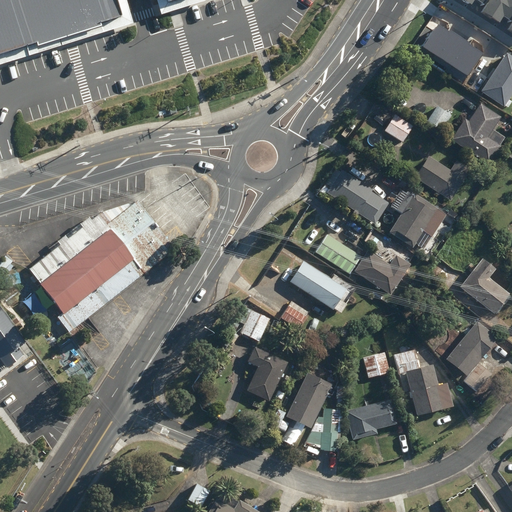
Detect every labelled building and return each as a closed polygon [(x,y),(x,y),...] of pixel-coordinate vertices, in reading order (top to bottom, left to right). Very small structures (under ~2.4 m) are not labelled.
[(0,0),(0,53),(120,17),(114,0),(0,0)] [(511,0),(491,0),(484,12),(498,21),(501,16),(510,21),(511,18),(511,0)] [(438,24),(423,47),(468,75),(483,52),(438,24)] [(505,106),(508,108),(511,102),(509,100),(511,95),(511,56),(507,53),(481,91),(505,107),(505,106)] [(452,140),(489,165),(502,146),(500,145),(505,137),(494,130),(502,117),(481,104),(469,121),(466,119),(452,140)] [(430,124),(441,132),(452,116),(441,108),(430,124)] [(385,131),(403,143),(413,126),(395,115),(385,131)] [(440,194),(451,201),(471,170),(457,161),(451,171),(429,156),(415,178),(437,191),(436,194),(439,196),(440,194)] [(327,191),(326,194),(373,224),(386,204),(368,193),(369,192),(340,173),(338,176),(336,175),(326,190),(327,191)] [(390,232),(413,248),(417,242),(426,247),(447,215),(410,190),(397,209),(403,213),(390,232)] [(58,317),(71,333),(176,248),(138,200),(112,221),(103,211),(93,219),(90,215),(81,223),(84,226),(70,238),(67,234),(59,241),(62,244),(31,269),(65,311),(58,317)] [(315,252),(349,275),(361,258),(327,235),(315,252)] [(355,271),(391,295),(411,264),(397,255),(390,265),(368,251),(355,271)] [(0,263),(0,270),(4,273),(13,262),(5,256),(0,263)] [(460,287),(494,314),(510,294),(489,278),(496,269),(483,258),(460,287)] [(430,275),(451,290),(462,274),(442,259),(430,275)] [(290,282),(334,310),(347,289),(304,261),(290,282)] [(0,357),(1,358),(19,345),(13,338),(20,333),(0,304),(0,357)] [(281,319),(299,330),(307,317),(289,306),(281,319)] [(241,333),(259,342),(270,319),(252,310),(241,333)] [(447,360),(468,376),(499,338),(478,321),(447,360)] [(248,391),(270,401),(281,377),(283,378),(285,374),(283,373),(288,363),(255,347),(248,362),(259,367),(248,391)] [(407,374),(418,416),(454,407),(448,383),(438,385),(433,365),(419,368),(414,351),(394,355),(399,376),(407,374)] [(363,359),(369,379),(390,373),(385,353),(363,359)] [(464,382),(478,393),(493,374),(479,363),(464,382)] [(286,416),(311,428),(332,385),(308,372),(286,416)] [(345,411),(353,440),(378,434),(376,429),(397,424),(390,400),(345,411)] [(321,451),(340,452),(341,434),(338,434),(340,410),(324,409),(323,418),(319,418),(304,447),(321,451)] [(271,428),(278,431),(282,423),(276,420),(271,428)] [(187,501),(201,509),(210,491),(197,484),(187,501)] [(259,511),(240,500),(234,509),(217,498),(208,511),(259,511)]
